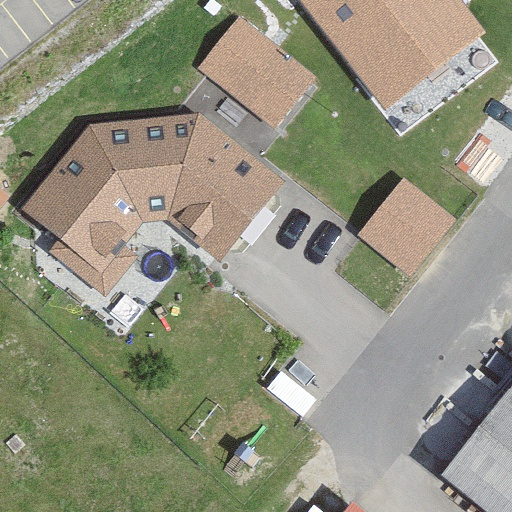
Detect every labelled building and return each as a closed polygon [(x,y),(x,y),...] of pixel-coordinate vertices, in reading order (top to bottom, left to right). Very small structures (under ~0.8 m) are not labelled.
[(460,0),(299,0),(386,107),(484,29),(460,0)] [(241,13),(199,68),(276,128),(319,73),(241,13)] [(92,123),(20,207),(62,235),(52,249),(106,296),(136,251),(124,242),(144,218),(170,218),(218,261),(283,176),(202,108),(92,123)] [(455,220),(404,181),(361,236),(412,276),(455,220)] [(0,186),(0,204),(9,194),(0,186)] [(511,511),(511,375),(436,470),(489,511),(511,511)]
